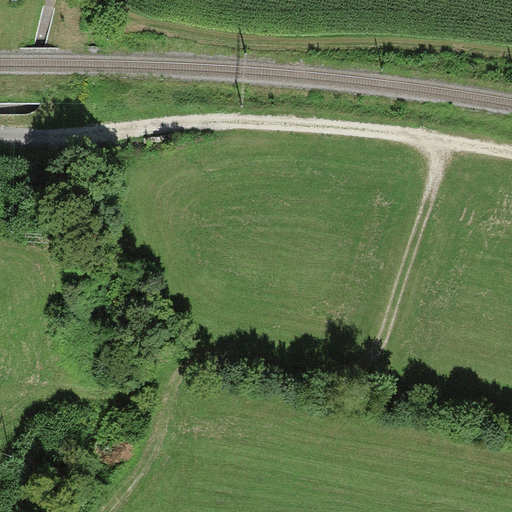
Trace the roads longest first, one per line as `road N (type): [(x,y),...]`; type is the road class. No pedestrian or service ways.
road 1 (track): [(110,511),(143,466),(176,379),(198,361),(313,370),(358,365),(381,343),(438,144)]
road 2 (track): [(0,133),(279,125),(511,156)]
road 3 (track): [(52,0),(29,110),(0,109)]
